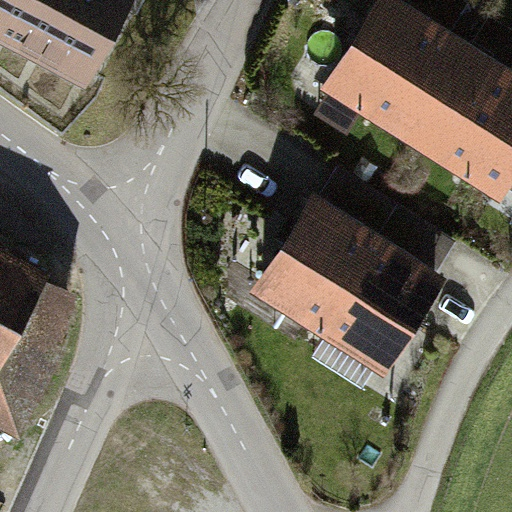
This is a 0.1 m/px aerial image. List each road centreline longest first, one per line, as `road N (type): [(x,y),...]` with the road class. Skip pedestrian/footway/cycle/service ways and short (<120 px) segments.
road 1 (tertiary): [(279,511),(144,254)]
road 2 (tertiary): [(263,0),(144,254)]
road 3 (residential): [(144,254),(91,431),(54,511)]
road 4 (residential): [(417,511),(463,384),(511,320)]
road 5 (tertiary): [(144,254),(0,140)]
